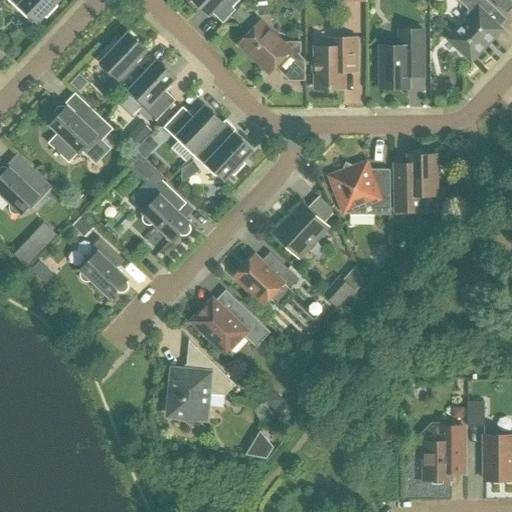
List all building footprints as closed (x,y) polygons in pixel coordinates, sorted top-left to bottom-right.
[(57,0),(8,0),(26,18),(32,18),(37,22),(43,15),(46,18),(57,6),(54,4),(57,0)] [(192,0),(208,15),(219,3),(228,11),(238,0),(192,0)] [(470,60),(499,29),(483,14),(492,5),(486,0),(457,0),(472,14),(449,39),(470,60)] [(241,8),(232,18),(239,25),(248,16),(241,8)] [(280,42),(259,22),(238,43),(269,72),(288,52),(295,57),(300,52),(300,42),(280,42)] [(379,46),(379,89),(408,88),(407,77),(423,77),(423,58),(423,30),(398,30),(398,46),(379,46)] [(129,90),(146,72),(135,62),(146,50),(128,34),(118,44),(116,41),(104,53),(107,56),(101,63),(105,67),(105,73),(126,93),(127,94),(130,91),(129,90)] [(315,89),(343,89),(343,67),(356,67),(355,38),(335,38),(335,47),(314,47),(315,89)] [(129,90),(130,91),(134,95),(134,100),(156,121),(175,100),(164,89),(175,78),(157,61),(146,73),(146,72),(129,90)] [(289,81),(304,81),(304,65),(295,65),(284,76),(289,81)] [(66,108),(65,107),(63,106),(61,106),(60,106),(58,107),(57,107),(56,108),(55,110),(54,111),(54,112),(54,113),(54,114),(54,115),(55,117),(55,118),(56,119),(50,125),(58,132),(47,143),(69,164),(84,148),(90,148),(99,138),(102,141),(113,129),(89,107),(78,118),(67,107),(66,108)] [(211,134),(212,135),(223,123),(205,107),(194,118),(183,107),(163,128),(185,148),(191,148),(195,152),(211,135),(211,134)] [(151,132),(142,123),(125,140),(134,149),(151,132)] [(211,134),(211,135),(195,152),(192,155),(193,156),(214,176),(220,175),(224,180),(231,173),(234,175),(245,164),(242,161),(252,151),(234,134),(223,146),(212,135),(211,134)] [(435,155),(425,155),(420,153),(416,153),(411,156),(408,156),(408,162),(394,163),(394,185),(395,212),(420,211),(420,198),(423,196),(436,195),(435,155)] [(143,213),(144,214),(143,215),(143,217),(142,218),(142,219),(143,221),(143,222),(144,223),(145,224),(146,225),(148,226),(149,226),(151,226),(152,225),(153,225),(154,224),(172,240),(178,234),(179,235),(181,236),(182,236),(183,236),(185,236),(186,236),(188,235),(189,234),(190,233),(190,232),(191,230),(191,229),(190,227),(190,226),(189,225),(188,224),(189,223),(177,212),(186,203),(163,180),(164,179),(139,154),(127,166),(145,183),(153,190),(159,196),(143,213)] [(369,170),(366,163),(330,177),(343,213),(348,211),(350,215),(390,215),(390,169),(369,170)] [(8,169),(8,168),(7,168),(6,167),(4,167),(2,167),(1,167),(0,167),(0,193),(10,203),(9,204),(9,206),(9,207),(9,208),(9,209),(9,210),(9,211),(10,212),(10,213),(12,214),(14,215),(15,215),(17,215),(18,215),(20,214),(21,213),(22,213),(26,209),(32,209),(52,187),(31,167),(20,179),(9,168),(8,169)] [(298,258),(328,227),(303,204),(274,235),(298,258)] [(72,226),(85,238),(94,228),(82,216),(72,226)] [(24,264),(27,267),(42,251),(29,238),(14,254),(18,258),(24,264)] [(126,281),(126,280),(115,269),(123,260),(100,238),(91,247),(94,250),(85,259),(85,265),(81,270),(81,271),(80,273),(80,274),(79,275),(79,277),(80,278),(80,279),(81,280),(83,281),(84,282),(85,282),(86,283),(87,283),(89,282),(90,282),(91,281),(92,280),(110,297),(116,291),(117,292),(119,293),(120,293),(122,293),(124,293),(125,292),(126,291),(127,290),(127,289),(128,288),(128,286),(128,284),(128,283),(127,282),(126,281)] [(275,276),(254,256),(234,277),(264,304),(269,298),(280,308),(293,294),(289,290),(298,279),(285,266),(275,276)] [(35,274),(44,265),(39,260),(30,269),(35,274)] [(339,309),(355,292),(343,281),(327,299),(339,309)] [(224,311),(212,299),(191,321),(202,331),(202,334),(208,340),(211,340),(225,354),(243,335),(256,347),(270,332),(238,301),(229,311),(224,311)] [(235,384),(197,349),(189,357),(188,365),(182,370),(172,369),(169,401),(174,401),(173,418),(206,421),(208,394),(224,396),(235,384)] [(285,421),(295,410),(274,390),(264,401),(285,421)] [(467,426),(484,426),(484,402),(467,402),(467,426)] [(464,407),(453,407),(453,418),(464,418),(464,407)] [(391,442),(391,417),(380,417),(380,442),(391,442)] [(269,431),(274,438),(283,436),(286,428),(280,421),(272,423),(269,431)] [(444,426),(444,422),(431,423),(419,434),(419,448),(422,448),(422,481),(451,481),(451,475),(466,475),(466,425),(444,426)] [(267,460),(274,447),(261,430),(245,455),(267,460)] [(483,481),(511,480),(511,435),(483,436),(483,481)]
